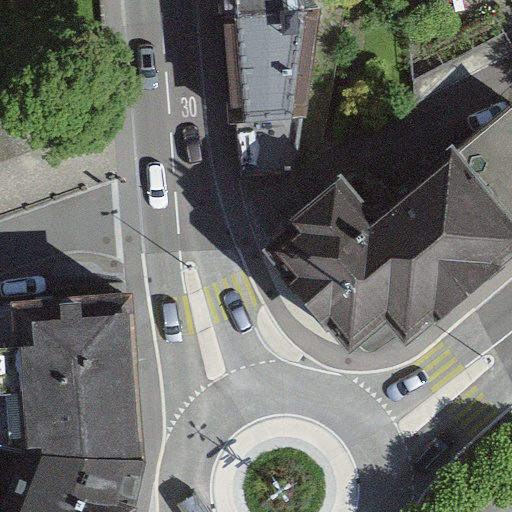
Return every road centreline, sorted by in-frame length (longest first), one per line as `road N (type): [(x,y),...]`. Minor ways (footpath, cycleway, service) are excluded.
road 1 (secondary): [(178,216),(188,465)]
road 2 (secondary): [(178,216),(161,0)]
road 3 (secondary): [(383,504),(473,412),(511,337)]
road 4 (secondary): [(269,391),(178,216)]
road 5 (secondary): [(511,333),(377,400),(333,403)]
road 6 (residential): [(178,216),(76,226),(0,253)]
